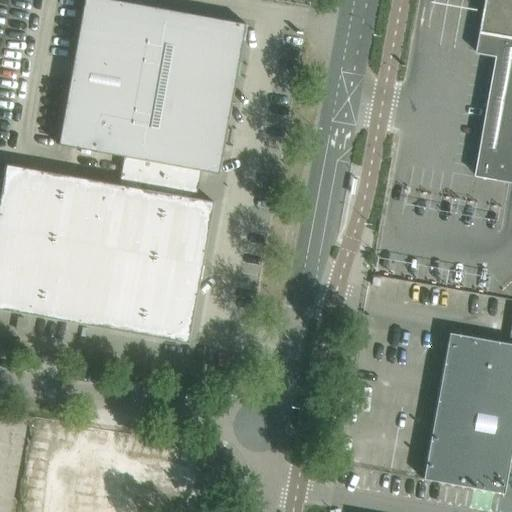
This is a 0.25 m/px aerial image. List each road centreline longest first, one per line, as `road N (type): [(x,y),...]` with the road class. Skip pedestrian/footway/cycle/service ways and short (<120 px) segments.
road 1 (unclassified): [(274,430),(360,0)]
road 2 (unclassified): [(274,430),(0,380)]
road 3 (unknown): [(443,365),(425,453),(355,459)]
